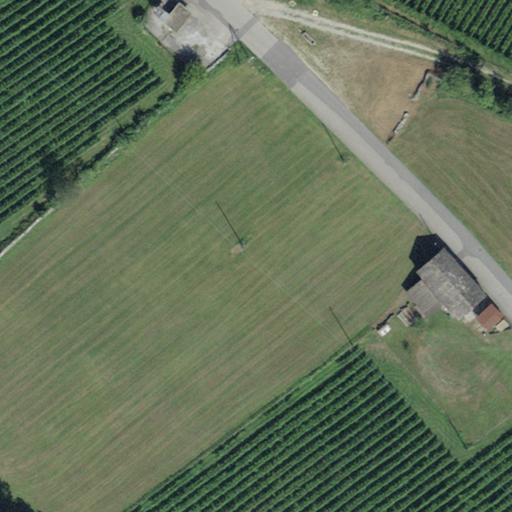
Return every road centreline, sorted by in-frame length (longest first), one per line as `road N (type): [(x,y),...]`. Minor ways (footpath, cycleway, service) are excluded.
road 1 (tertiary): [(217,0),(511,293)]
road 2 (track): [(511,79),(423,49),(218,1)]
